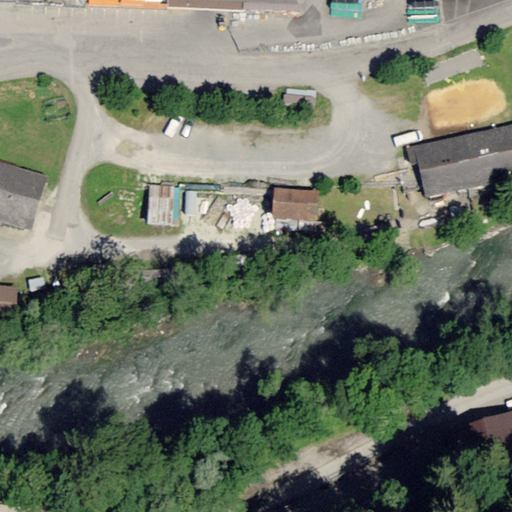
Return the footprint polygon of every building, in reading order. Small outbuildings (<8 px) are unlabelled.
[(511,128),(415,149),(424,194),(511,175),(511,128)] [(45,177),(0,163),(0,214),(31,224),(45,177)] [(168,224),(170,186),(150,185),(148,222),(168,224)] [(317,192),(276,190),(275,215),(316,217),(317,192)] [(14,287),(0,286),(0,314),(14,315),(14,287)]
